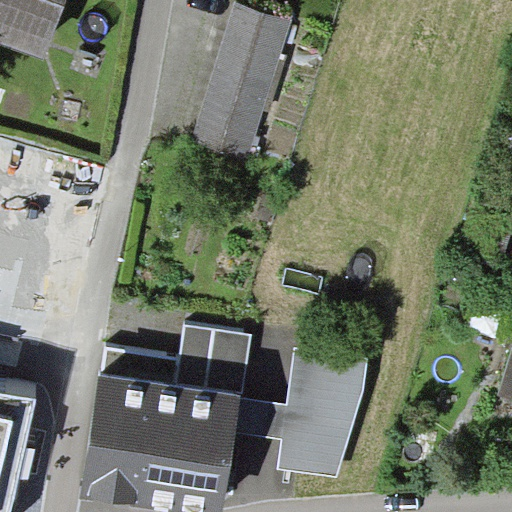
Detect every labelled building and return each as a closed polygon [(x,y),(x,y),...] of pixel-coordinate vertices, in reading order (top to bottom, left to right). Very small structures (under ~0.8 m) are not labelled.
[(0,0),(0,48),(43,63),(65,0),(0,0)] [(246,0),(231,0),(187,141),(264,165),(309,20),(246,0)] [(511,214),(476,205),(463,252),(503,262),(511,227),(511,214)] [(478,298),(468,329),(496,338),(506,306),(478,298)] [(184,325),(176,382),(243,391),(251,334),(184,325)] [(511,336),(496,391),(511,396),(511,336)] [(106,344),(102,372),(176,382),(180,354),(106,344)] [(102,372),(97,371),(80,494),(213,511),(226,511),(237,434),(282,440),(277,469),(338,477),(364,391),(369,357),(294,347),(286,405),(242,399),(243,391),(176,382),(102,372)] [(10,511),(34,400),(0,392),(0,511),(10,511)]
